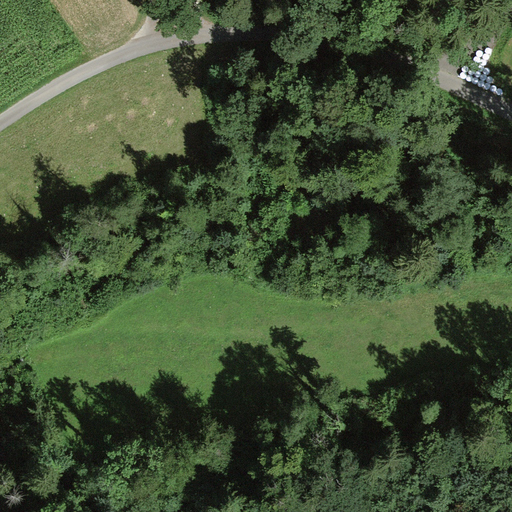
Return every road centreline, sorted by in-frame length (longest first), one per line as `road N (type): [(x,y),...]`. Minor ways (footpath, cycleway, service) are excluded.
road 1 (track): [(511,107),(455,69),(374,35),(269,27),(176,32)]
road 2 (track): [(176,32),(64,80),(0,118)]
